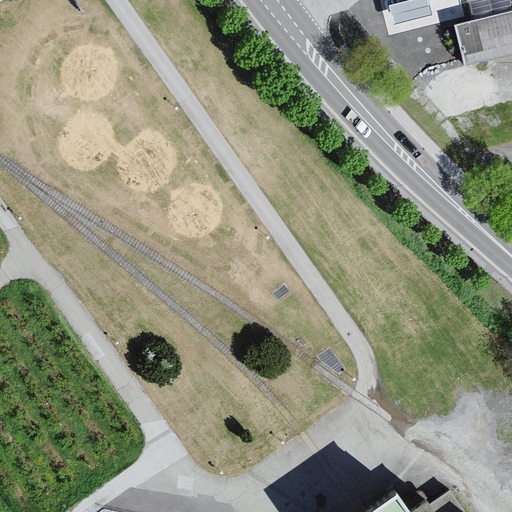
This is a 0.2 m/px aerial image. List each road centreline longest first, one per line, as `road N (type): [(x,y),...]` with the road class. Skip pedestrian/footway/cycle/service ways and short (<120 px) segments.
road 1 (secondary): [(511,255),(409,160),(275,7)]
road 2 (track): [(363,400),(511,511)]
